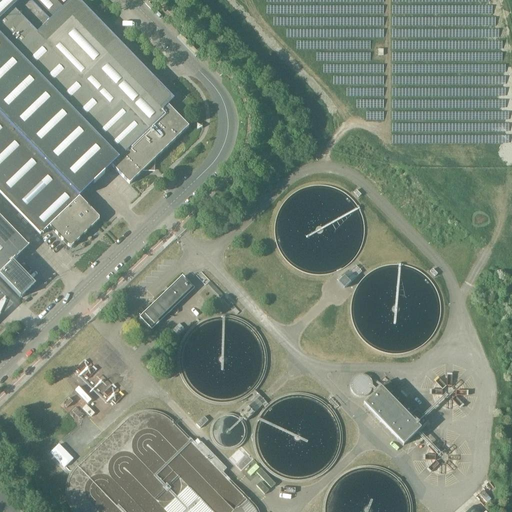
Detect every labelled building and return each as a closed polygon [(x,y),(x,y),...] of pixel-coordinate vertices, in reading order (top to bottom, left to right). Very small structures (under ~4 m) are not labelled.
[(0,0),(0,115),(79,198),(80,197),(81,197),(98,180),(111,168),(128,186),(144,171),(154,171),(154,161),(175,140),(189,127),(168,106),(174,100),(77,0),(72,0),(64,8),(55,0),(0,0)] [(0,193),(30,225),(27,227),(33,233),(35,231),(39,235),(40,236),(46,230),(49,227),(69,247),(72,247),(95,225),(98,222),(99,221),(99,218),(79,198),(0,115),(0,193)] [(105,188),(102,185),(96,190),(99,193),(105,188)] [(0,277),(20,298),(34,285),(12,262),(20,255),(29,247),(0,217),(0,277)] [(356,266),(338,284),(344,290),(362,273),(356,266)] [(141,318),(152,330),(163,319),(178,304),(194,289),(182,277),(177,282),(178,282),(157,302),(156,302),(152,307),(141,318)] [(389,381),(364,405),(403,446),(428,422),(389,381)] [(240,413),(240,414),(240,415),(246,422),(266,403),(259,395),(241,412),(240,412),(240,413)] [(200,429),(208,421),(204,417),(196,425),(200,429)] [(197,439),(192,444),(195,448),(200,443),(197,439)] [(201,443),(197,447),(223,473),(227,470),(201,443)] [(58,444),(50,453),(64,468),(73,459),(58,444)] [(237,463),(245,455),(239,449),(231,457),(237,463)]
